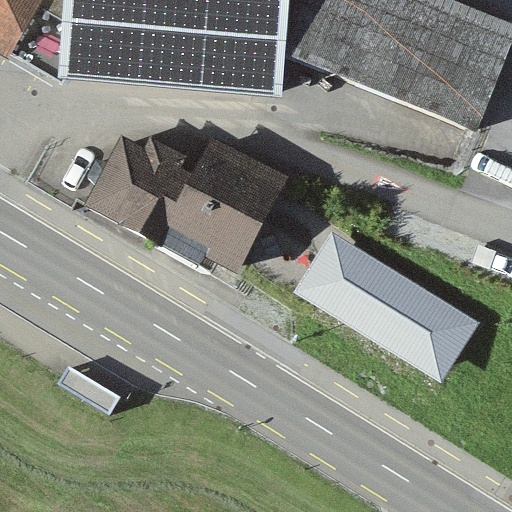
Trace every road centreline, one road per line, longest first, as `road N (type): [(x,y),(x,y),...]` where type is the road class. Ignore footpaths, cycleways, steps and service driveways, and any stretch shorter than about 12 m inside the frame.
road 1 (secondary): [(460,511),(0,230)]
road 2 (residential): [(0,125),(19,116),(176,122),(511,228)]
